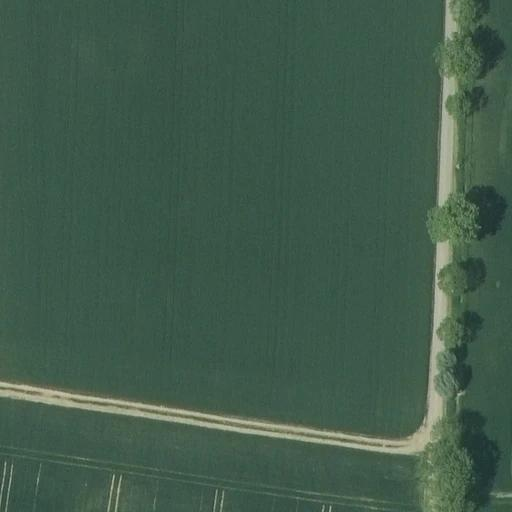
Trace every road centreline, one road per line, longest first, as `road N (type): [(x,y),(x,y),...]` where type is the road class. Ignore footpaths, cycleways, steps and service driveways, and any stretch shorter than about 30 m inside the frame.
road 1 (track): [(439,511),(453,0)]
road 2 (track): [(441,452),(0,388)]
